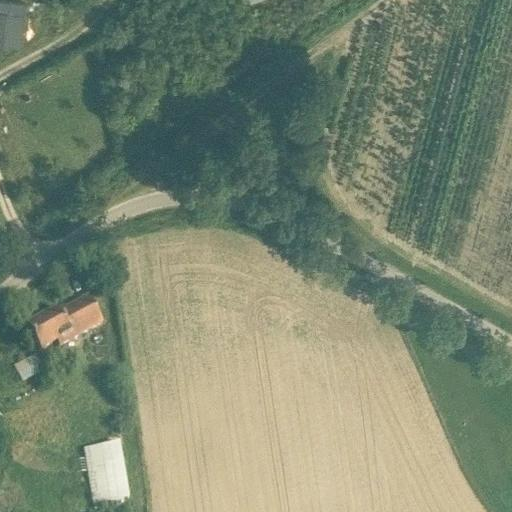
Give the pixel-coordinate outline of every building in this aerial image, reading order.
[(0,0),(0,43),(20,46),(26,2),(8,0),(0,0)] [(230,162),(239,166),(241,160),(240,155),(236,154),(232,157),(230,162)] [(27,327),(40,351),(56,343),(59,348),(102,325),(88,299),(64,312),(62,309),(27,327)] [(14,368),(22,382),(42,372),(34,357),(14,368)] [(117,444),(82,450),(92,506),(127,500),(117,444)]
